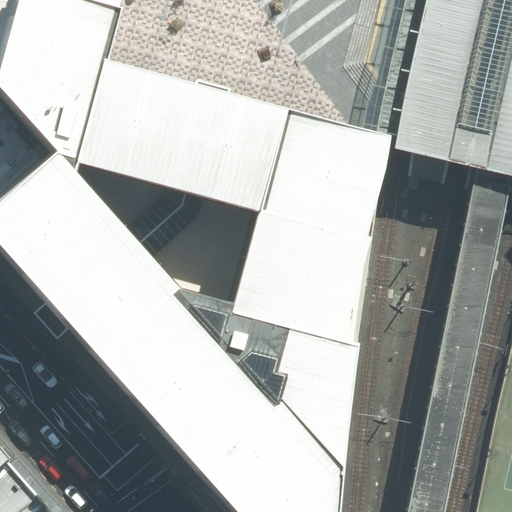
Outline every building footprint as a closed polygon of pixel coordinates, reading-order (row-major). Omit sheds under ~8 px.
[(102,62),(99,60),(112,9),(81,0),(10,0),(0,41),(0,98),(48,151),(0,196),(0,252),(44,302),(56,316),(67,329),(222,504),(229,511),(326,511),(332,467),(346,345),(333,342),(378,136),(226,95),(209,90),(192,86),(102,62)] [(114,0),(81,0),(112,9),(114,0)] [(390,139),(387,150),(458,168),(477,172),(491,176),(511,180),(511,0),(418,0),(418,3),(390,139)] [(194,80),(192,86),(226,95),(228,89),(211,85),(194,80)] [(17,125),(0,106),(0,190),(37,158),(12,131),(17,125)] [(441,511),(469,396),(511,184),(511,180),(491,176),(477,172),(431,387),(404,511),(441,511)] [(36,309),(32,313),(55,340),(59,336),(67,329),(56,316),(44,302),(36,309)] [(0,471),(0,511),(20,511),(35,502),(5,467),(0,471)] [(40,511),(35,502),(20,511),(40,511)]
